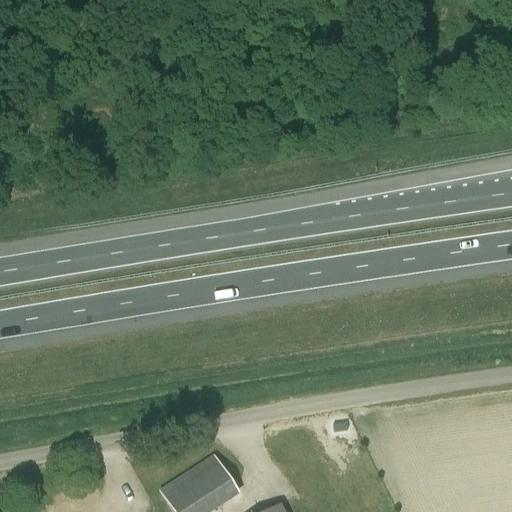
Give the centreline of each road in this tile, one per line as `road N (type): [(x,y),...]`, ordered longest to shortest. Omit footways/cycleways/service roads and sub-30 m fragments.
road 1 (unclassified): [(511,375),(0,463)]
road 2 (motorway): [(511,194),(0,272)]
road 3 (motorway): [(0,326),(511,249)]
